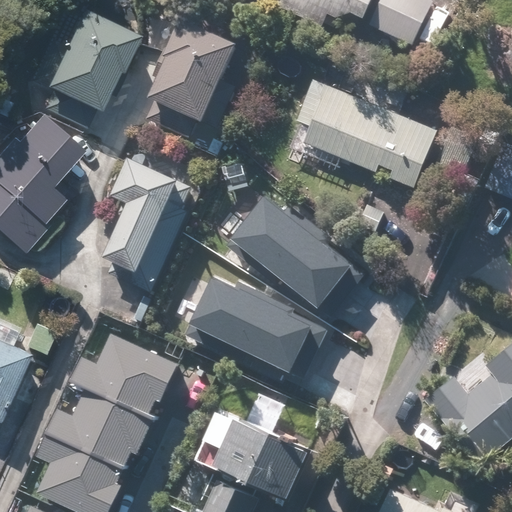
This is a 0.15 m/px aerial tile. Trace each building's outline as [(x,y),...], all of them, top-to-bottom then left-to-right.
[(279,0),(275,10),(320,32),(325,21),(347,20),(359,27),(371,0),(254,0),(264,4),(265,0),(279,0)] [(92,120),(111,81),(115,83),(133,44),(129,42),(74,15),(37,94),(92,120)] [(157,62),(164,65),(146,105),(197,128),(231,54),(186,34),(173,28),(157,62)] [(443,143),(312,83),(286,140),(417,200),(443,143)] [(58,203),(48,193),(77,162),(32,120),(0,154),(0,242),(1,243),(22,263),(47,236),(37,226),(58,203)] [(122,211),(98,262),(132,278),(172,188),(123,166),(106,204),(122,211)] [(285,275),(331,313),(361,278),(310,236),(315,231),(290,211),(286,216),(270,203),(235,244),(280,280),(285,275)] [(332,325),(205,267),(173,337),(299,396),(332,325)] [(59,335),(31,324),(20,352),(48,363),(59,335)] [(181,357),(113,328),(99,361),(87,355),(79,373),(154,405),(158,396),(163,398),(181,357)] [(0,413),(25,359),(0,347),(0,413)] [(466,398),(452,381),(421,407),(478,473),(511,443),(511,347),(485,370),(491,377),(466,398)] [(158,409),(90,379),(75,412),(63,407),(56,424),(130,457),(134,447),(140,449),(158,409)] [(165,393),(146,436),(170,447),(190,404),(165,393)] [(243,426),(231,421),(214,414),(191,468),(207,477),(216,481),(202,511),(253,511),(260,496),(283,506),(306,452),(271,438),(283,409),(255,398),(243,426)] [(59,454),(45,487),(101,511),(114,511),(131,476),(125,474),(130,464),(55,432),(48,449),(59,454)] [(440,511),(435,511),(384,490),(374,511),(474,511),(478,505),(449,492),(440,511)] [(60,511),(35,501),(29,511),(60,511)]
